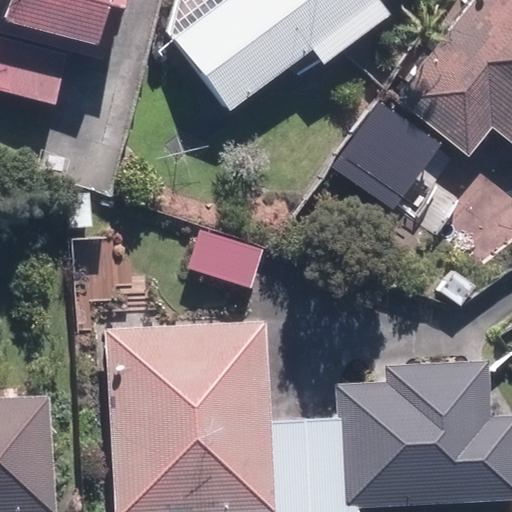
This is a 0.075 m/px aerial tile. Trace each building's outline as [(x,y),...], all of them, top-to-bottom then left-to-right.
[(111,0),(0,0),(0,37),(59,54),(94,63),(111,0)] [(363,3),(366,0),(219,0),(163,44),(218,115),(297,54),(309,70),(376,19),(363,3)] [(511,0),(463,0),(382,97),(456,159),(482,128),(511,152),(511,0)] [(0,37),(0,97),(43,110),(59,54),(0,37)] [(256,245),(190,226),(176,271),(243,291),(256,245)] [(250,321),(97,330),(108,511),(262,511),(262,509),(257,426),(250,321)] [(435,511),(511,507),(511,424),(491,426),(487,365),(387,371),(388,390),(342,393),(344,426),(350,511),(435,511)] [(0,511),(43,511),(40,399),(0,400),(0,511)] [(343,511),(344,511),(338,420),(261,425),(267,508),(266,511),(343,511)]
